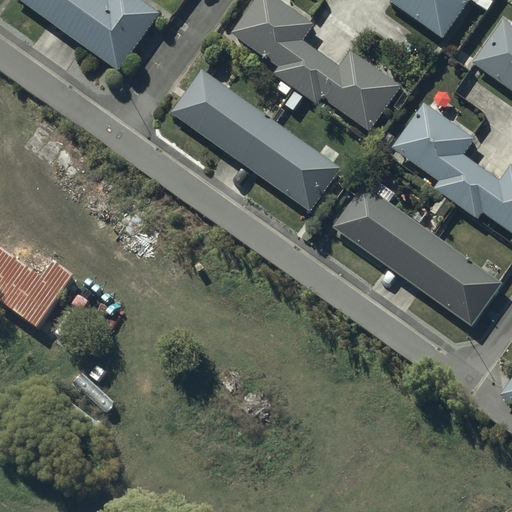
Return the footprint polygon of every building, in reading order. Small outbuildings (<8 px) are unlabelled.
[(13,0),(12,2),(119,80),(161,22),(139,6),(141,4),(136,0),(113,0),(108,7),(98,0),(13,0)] [(279,75),(275,81),(318,113),(323,106),(367,139),(400,95),(350,58),(338,74),(302,47),(313,33),(268,0),(262,0),(232,41),(279,75)] [(390,0),(386,6),(441,46),(471,3),(466,0),(390,0)] [(511,33),(503,27),(472,70),(511,98),(511,33)] [(341,176),(202,78),(171,121),(310,220),(341,176)] [(424,111),(393,156),(439,188),(433,196),(478,227),(483,220),(511,240),(511,173),(510,172),(500,187),(464,162),(475,147),(424,111)] [(502,292),(364,193),(334,236),(471,335),(502,292)] [(41,274),(0,243),(0,296),(35,322),(72,272),(53,258),(41,274)] [(511,386),(500,403),(511,411),(511,386)]
